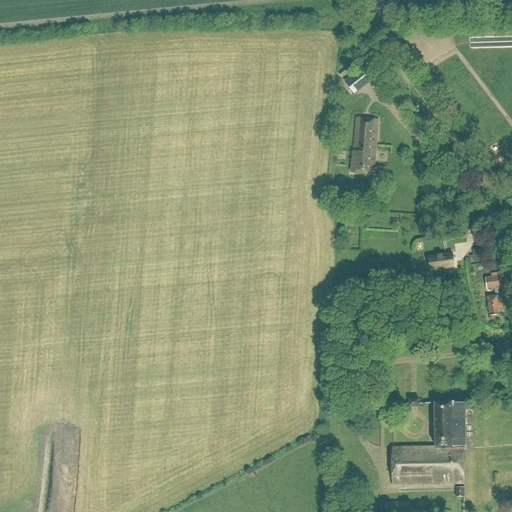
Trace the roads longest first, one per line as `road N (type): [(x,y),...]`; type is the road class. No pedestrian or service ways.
road 1 (track): [(332,0),(450,133)]
road 2 (unclassified): [(511,347),(387,363)]
